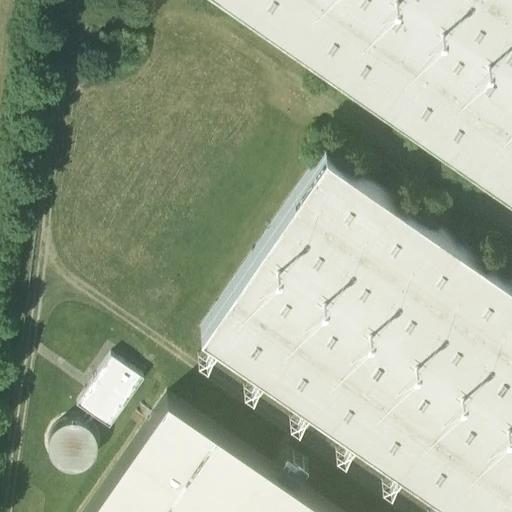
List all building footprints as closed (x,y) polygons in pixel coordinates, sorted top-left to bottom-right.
[(511,0),(224,0),(511,199),(511,0)] [(511,511),(511,272),(325,143),(199,325),(470,511),(511,511)] [(110,352),(78,399),(110,422),(143,374),(110,352)] [(80,511),(343,511),(166,389),(80,511)] [(78,466),(87,462),(93,455),(97,446),(96,436),(92,427),(85,421),(75,417),(66,418),(57,422),(50,429),(47,439),(47,448),(52,457),(59,464),(68,467),(78,466)]
